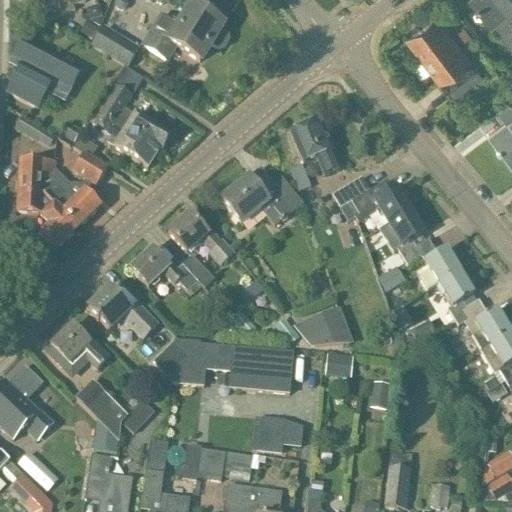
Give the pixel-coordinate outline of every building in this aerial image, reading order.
[(74,15),(68,0),(41,0),(43,4),(54,0),(55,0),(62,19),(74,15)] [(68,0),(74,15),(72,10),(85,6),(82,0),(68,0)] [(511,0),(473,0),(511,51),(511,0)] [(189,5),(171,35),(155,25),(140,49),(167,65),(177,50),(203,66),(213,50),(214,50),(219,52),(225,49),(228,44),(228,38),(224,33),(227,28),(189,5)] [(445,91),(475,69),(436,16),(406,39),(445,91)] [(66,101),(78,77),(79,78),(90,55),(32,25),(20,47),(11,64),(21,69),(7,97),(38,113),(48,92),(66,101)] [(128,72),(140,52),(103,29),(91,50),(128,72)] [(113,152),(122,138),(134,118),(123,112),(131,99),(117,90),(93,129),(106,137),(106,138),(110,141),(106,147),(113,152)] [(511,111),(511,118),(487,137),(505,161),(511,155),(511,104),(509,107),(511,111)] [(134,118),(122,138),(131,144),(134,138),(159,153),(158,154),(160,156),(170,141),(134,118)] [(36,145),(44,133),(22,120),(14,132),(36,145)] [(338,172),(331,155),(334,154),(323,128),(317,130),(315,125),(290,135),(303,167),(316,161),(323,178),(338,172)] [(147,173),(158,154),(159,153),(134,138),(131,144),(122,138),(113,152),(147,173)] [(95,191),(107,172),(82,157),(71,175),(95,191)] [(16,216),(38,217),(39,182),(50,182),(54,182),(55,165),(18,164),(16,216)] [(302,191),(311,187),(303,168),(293,172),(302,191)] [(274,228),(292,213),(300,206),(279,181),(272,186),(261,172),(249,182),(248,181),(221,203),(241,226),(260,211),(274,228)] [(387,227),(409,213),(395,190),(375,203),(361,180),(331,198),(340,212),(350,205),(358,219),(375,208),(387,227)] [(38,217),(49,228),(38,239),(54,255),(77,233),(43,197),(53,187),(50,185),(50,182),(39,182),(38,217)] [(72,206),(53,187),(43,197),(77,233),(100,210),(84,194),(72,206)] [(411,254),(417,251),(412,243),(423,236),(409,213),(387,227),(400,249),(397,251),(408,269),(417,263),(411,254)] [(186,255),(200,243),(221,266),(233,255),(223,244),(221,246),(209,233),(206,235),(189,216),(168,235),(186,255)] [(437,287),(460,273),(446,251),(436,257),(428,244),(417,251),(411,254),(417,263),(421,261),(437,287)] [(172,266),(169,269),(152,251),(131,270),(148,289),(163,275),(175,288),(178,284),(187,294),(197,285),(181,268),(177,272),(172,266)] [(181,268),(197,285),(204,293),(215,283),(192,258),(181,268)] [(460,273),(437,287),(451,310),(447,313),(458,330),(465,326),(467,330),(488,318),(479,304),(478,305),(477,304),(465,312),(460,304),(473,295),(460,273)] [(247,303),(262,291),(256,283),(241,295),(247,303)] [(108,333),(121,320),(142,343),(157,328),(136,305),(129,311),(110,290),(87,310),(108,333)] [(352,346),(339,311),(294,328),(311,350),(352,346)] [(497,312),(488,318),(467,330),(481,353),(479,354),(480,354),(511,335),(497,312)] [(428,324),(409,334),(415,346),(435,336),(428,324)] [(84,352),(98,368),(101,366),(103,368),(110,361),(93,343),(90,346),(71,326),(50,346),(70,367),(84,352)] [(511,336),(511,335),(480,354),(493,377),(498,374),(504,383),(511,377),(511,336)] [(188,361),(167,380),(173,388),(290,396),(293,354),(200,348),(200,345),(188,345),(171,343),(174,346),(188,361)] [(167,380),(188,361),(174,346),(153,366),(167,380)] [(325,379),(350,381),(352,360),(327,357),(325,379)] [(51,427),(38,415),(5,383),(0,388),(0,428),(12,441),(30,423),(43,435),(51,427)] [(75,401),(98,424),(118,445),(120,426),(127,420),(92,384),(75,401)] [(391,389),(374,386),(369,411),(387,414),(391,389)] [(140,403),(125,429),(138,436),(153,410),(140,403)] [(291,424),(256,421),(253,459),(288,462),(289,450),(300,451),(302,434),(291,433),(291,424)] [(117,455),(118,445),(98,424),(93,451),(117,455)] [(149,444),(145,474),(140,511),(187,511),(188,502),(166,499),(166,498),(160,498),(167,447),(149,444)] [(0,473),(10,463),(0,453),(0,473)] [(200,453),(196,481),(220,484),(221,478),(229,479),(231,469),(251,472),(252,459),(225,455),(225,457),(200,453)] [(494,483),(511,472),(511,461),(508,454),(485,468),(494,483)] [(47,494),(58,482),(29,456),(18,467),(47,494)] [(129,511),(134,482),(111,479),(114,463),(92,459),(85,504),(100,506),(98,511),(129,511)] [(390,511),(406,511),(411,473),(388,471),(383,511),(390,511)] [(40,494),(23,477),(8,491),(25,508),(40,494)] [(495,504),(511,494),(511,485),(507,477),(486,489),(495,504)] [(280,511),(283,495),(227,487),(223,511),(280,511)] [(447,511),(450,490),(431,488),(429,509),(447,511)] [(319,511),(320,503),(308,502),(307,511),(319,511)]
